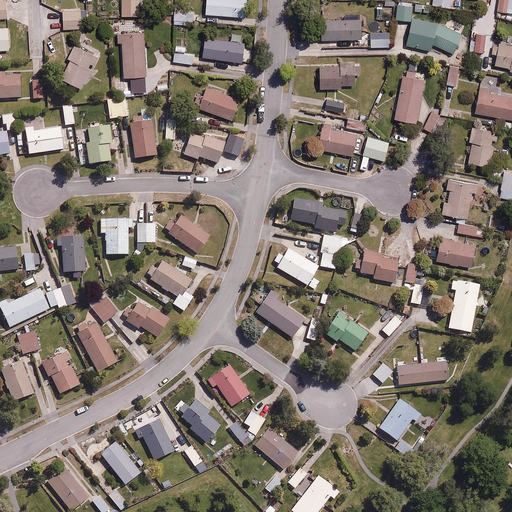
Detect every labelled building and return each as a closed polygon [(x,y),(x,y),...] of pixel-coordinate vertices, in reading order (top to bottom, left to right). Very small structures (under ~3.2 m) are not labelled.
[(139,0),(122,0),(122,14),(140,14),(139,0)] [(246,0),(207,0),(207,13),(246,15),(246,0)] [(511,0),(499,0),(498,9),(511,11),(511,0)] [(398,18),(412,19),(408,43),(432,49),(434,42),(454,53),(464,33),(441,21),(413,16),(413,2),(399,1),(398,18)] [(395,5),(383,4),(383,18),(394,19),(395,5)] [(82,9),(63,10),(63,28),(82,28),(82,9)] [(362,18),(326,19),(327,38),(363,37),(362,18)] [(0,49),(10,49),(9,27),(0,27),(0,49)] [(143,30),(120,33),(124,75),(147,73),(143,30)] [(232,32),(231,40),(206,36),(203,56),(242,61),(245,41),(240,41),(241,33),(232,32)] [(486,34),(472,33),(471,50),(485,51),(486,34)] [(390,36),(367,37),(367,46),(390,46),(390,36)] [(511,69),(511,46),(495,43),(493,52),(498,53),(496,63),(510,66),(510,69),(511,69)] [(100,57),(74,44),(67,57),(70,58),(62,76),(82,86),(92,68),(89,66),(91,62),(96,65),(100,57)] [(187,47),(176,46),(173,61),(202,65),(202,59),(193,58),(194,55),(186,54),(187,47)] [(253,51),(245,50),(244,60),(252,61),(253,51)] [(361,64),(321,65),(322,87),(341,86),(341,83),(356,83),(356,73),(361,73),(361,64)] [(459,67),(447,65),(445,83),(456,84),(459,67)] [(1,71),(0,71),(0,92),(0,93),(1,97),(24,95),(23,75),(2,76),(1,71)] [(425,79),(403,74),(395,117),(417,121),(425,79)] [(43,79),(33,80),(34,98),(44,98),(43,79)] [(241,98),(207,85),(199,106),(233,118),(241,98)] [(511,94),(480,89),(477,112),(511,118),(511,94)] [(126,95),(107,98),(110,117),(129,114),(126,95)] [(345,102),(328,98),(326,107),(342,112),(345,102)] [(74,103),(62,105),(65,124),(76,122),(74,103)] [(442,112),(432,107),(423,126),(433,131),(442,112)] [(14,113),(3,115),(4,123),(8,122),(9,129),(17,128),(14,113)] [(335,116),(326,114),(318,147),(352,155),(357,133),(332,127),(335,116)] [(177,118),(166,118),(165,138),(177,138),(177,118)] [(367,122),(349,118),(347,126),(366,130),(367,122)] [(108,141),(113,141),(114,147),(122,145),(121,136),(114,137),(113,124),(101,126),(100,119),(90,121),(91,127),(85,128),(90,162),(111,159),(108,141)] [(153,119),(131,122),(136,157),(158,154),(153,119)] [(26,133),(19,134),(21,150),(29,149),(29,152),(64,148),(61,125),(35,129),(34,124),(25,125),(26,133)] [(498,133),(495,132),(495,129),(475,125),(470,160),(490,163),(494,140),(497,140),(498,133)] [(0,130),(0,152),(10,151),(7,129),(0,130)] [(204,138),(191,133),(184,153),(198,158),(200,155),(219,161),(228,136),(207,129),(204,138)] [(76,130),(66,131),(67,141),(77,140),(76,130)] [(246,139),(231,134),(226,150),(241,154),(246,139)] [(390,141),(368,134),(363,153),(384,159),(390,141)] [(511,171),(505,170),(501,196),(511,197),(511,171)] [(479,192),(480,184),(448,178),(442,212),(468,216),(473,191),(479,192)] [(323,202),(305,199),(303,208),(299,207),(297,216),(301,217),(301,220),(315,223),(314,227),(336,231),(340,210),(322,207),(323,202)] [(180,211),(167,229),(198,252),(211,235),(180,211)] [(107,253),(131,252),(130,226),(134,226),(134,216),(101,217),(101,231),(106,231),(107,253)] [(156,222),(140,222),(140,241),(156,241),(156,222)] [(486,227),(460,222),(458,232),(484,237),(486,227)] [(84,234),(58,235),(58,244),(62,244),(63,271),(86,269),(84,234)] [(346,245),(346,236),(324,234),(322,265),(340,267),(341,244),(346,245)] [(476,244),(441,237),(437,258),(472,266),(476,244)] [(20,244),(0,246),(0,269),(22,267),(20,244)] [(280,263),(278,267),(315,289),(319,280),(312,276),(320,264),(290,246),(284,255),(279,252),(274,260),(280,263)] [(356,267),(362,268),(362,272),(374,274),(373,278),(395,282),(400,257),(366,250),(365,255),(358,254),(356,267)] [(149,251),(144,257),(150,262),(155,256),(149,251)] [(34,252),(25,253),(27,270),(36,269),(34,252)] [(198,259),(186,255),(182,264),(194,268),(198,259)] [(192,278),(163,260),(152,278),(177,294),(172,302),(184,309),(193,295),(185,289),(192,278)] [(420,264),(411,262),(405,288),(413,289),(410,301),(420,304),(425,284),(416,282),(420,264)] [(481,282),(453,277),(451,288),(455,289),(448,327),(472,331),(481,282)] [(70,283),(47,293),(52,305),(58,303),(60,308),(77,301),(70,283)] [(50,308),(41,287),(8,302),(6,298),(0,300),(0,303),(10,326),(50,308)] [(100,301),(92,306),(104,322),(119,311),(103,289),(95,295),(100,301)] [(271,289),(255,310),(292,336),(307,316),(271,289)] [(328,293),(322,291),(319,302),(326,304),(328,293)] [(150,308),(138,300),(126,319),(139,327),(141,324),(158,335),(171,316),(152,304),(150,308)] [(340,310),(323,332),(336,341),(339,338),(355,350),(369,331),(340,310)] [(402,321),(394,314),(381,329),(389,336),(402,321)] [(321,320),(310,318),(305,336),(316,339),(321,320)] [(104,329),(99,320),(77,332),(99,370),(126,355),(110,326),(104,329)] [(34,329),(17,335),(24,354),(41,348),(34,329)] [(65,350),(42,361),(49,375),(51,374),(60,392),(81,382),(65,350)] [(24,358),(1,366),(14,400),(36,392),(24,358)] [(447,360),(397,364),(398,383),(449,379),(447,360)] [(393,371),(382,361),(372,373),(383,382),(393,371)] [(229,362),(208,377),(213,385),(217,382),(232,404),(249,392),(229,362)] [(417,420),(422,413),(400,397),(380,426),(397,438),(412,417),(417,420)] [(210,409),(197,398),(191,406),(186,401),(180,409),(185,413),(182,415),(193,424),(190,427),(207,441),(221,423),(207,412),(210,409)] [(266,419),(251,409),(244,421),(250,425),(248,429),(256,434),(266,419)] [(160,417),(135,429),(139,437),(143,435),(154,459),(175,449),(160,417)] [(237,420),(229,426),(240,441),(248,435),(237,420)] [(270,425),(254,444),(284,468),(299,449),(270,425)] [(402,438),(396,447),(409,455),(414,447),(402,438)] [(117,439),(101,452),(126,483),(142,471),(117,439)] [(193,444),(185,450),(199,471),(207,465),(193,444)] [(66,465),(47,480),(72,510),(90,495),(66,465)] [(307,473),(300,467),(288,482),(295,488),(307,473)] [(272,492),(277,486),(281,490),(287,484),(283,480),(286,476),(279,470),(265,486),(272,492)] [(152,473),(147,478),(156,487),(161,483),(152,473)] [(334,498),(340,490),(319,473),(291,508),(295,511),(316,511),(330,495),(334,498)] [(117,488),(115,490),(109,483),(104,487),(120,509),(126,505),(122,500),(125,498),(117,488)] [(101,495),(93,502),(102,511),(110,505),(101,495)] [(271,503),(265,510),(267,511),(273,511),(277,509),(271,503)]
